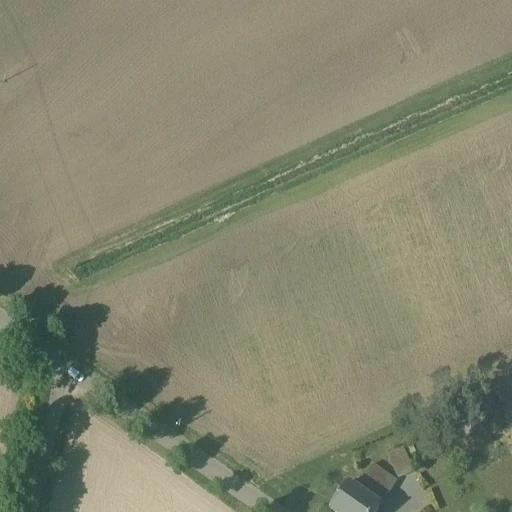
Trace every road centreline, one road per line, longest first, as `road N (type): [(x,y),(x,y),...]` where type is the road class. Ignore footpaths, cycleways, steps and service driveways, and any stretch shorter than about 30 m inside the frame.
road 1 (unclassified): [(64,369),(270,511)]
road 2 (unclassified): [(64,369),(28,511)]
